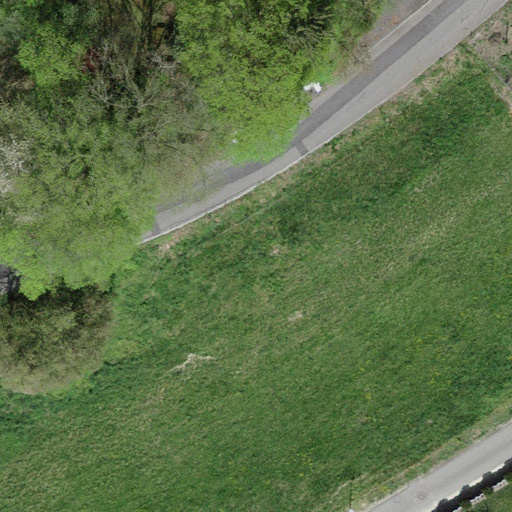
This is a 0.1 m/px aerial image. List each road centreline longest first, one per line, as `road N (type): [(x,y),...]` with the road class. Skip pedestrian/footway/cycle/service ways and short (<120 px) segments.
road 1 (residential): [(0,286),(196,213),(307,154),(404,85),(498,0)]
road 2 (residential): [(511,439),(394,511)]
